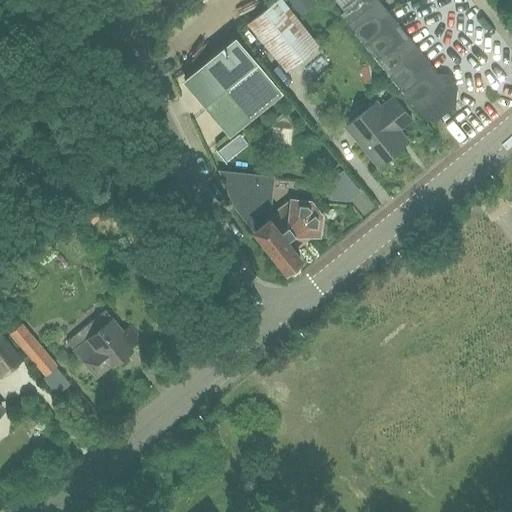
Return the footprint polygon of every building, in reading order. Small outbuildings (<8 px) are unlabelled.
[(273,0),(247,22),(286,70),(319,44),(283,0),(273,0)] [(290,0),(298,9),(309,0),(290,0)] [(335,0),(344,10),(339,13),(421,115),(434,116),(452,102),(454,86),(446,76),(436,75),(375,0),(335,0)] [(185,78),(226,130),(276,90),(276,89),(235,38),(234,38),(185,77),(185,78)] [(398,128),(412,117),(394,95),(381,106),(376,100),(346,124),(378,164),(407,140),(398,128)] [(333,176),(330,198),(348,199),(360,190),(343,168),(333,176)] [(285,267),(299,256),(290,244),(304,233),(317,235),(319,235),(319,233),(321,217),(322,216),(321,214),(320,214),(311,202),(310,201),(309,201),(292,199),(292,198),(291,198),(291,199),(291,200),(290,207),(272,221),(270,218),(271,217),(271,216),(270,217),(270,216),(269,217),(268,216),(272,177),(221,172),(236,206),(254,227),(255,228),(254,229),(255,230),(256,229),(265,241),(264,242),(265,243),(266,242),(275,254),(274,254),(275,255),(276,255),(285,267)] [(130,323),(122,329),(112,317),(105,309),(67,340),(74,348),(73,349),(96,376),(111,363),(112,364),(132,347),(129,344),(140,336),(130,323)] [(0,332),(0,374),(1,376),(22,359),(0,332)] [(57,364),(33,335),(21,346),(44,374),(57,364)]
